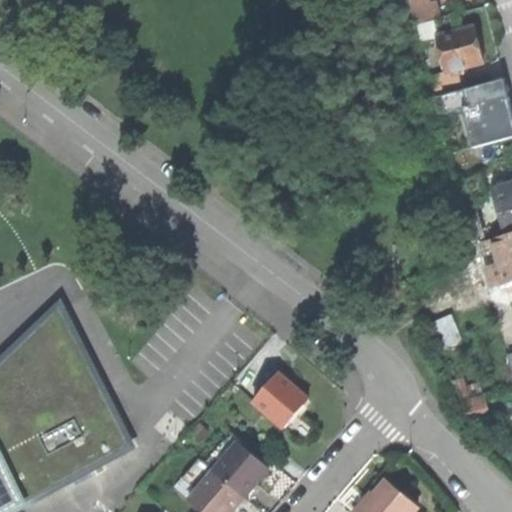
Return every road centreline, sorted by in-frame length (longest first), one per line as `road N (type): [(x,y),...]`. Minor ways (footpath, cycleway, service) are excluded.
road 1 (residential): [(0,65),(379,360),(392,396)]
road 2 (residential): [(392,396),(504,511)]
road 3 (residential): [(296,511),(392,396)]
